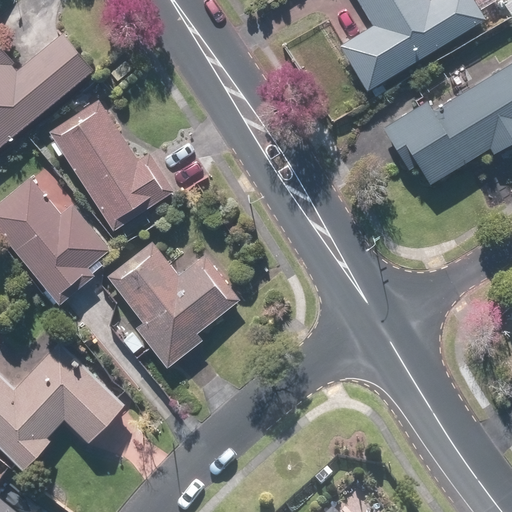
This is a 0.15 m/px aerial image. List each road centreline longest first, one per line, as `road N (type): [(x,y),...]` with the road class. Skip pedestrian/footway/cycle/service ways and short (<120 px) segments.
road 1 (residential): [(148,0),(377,324)]
road 2 (residential): [(377,324),(309,371),(153,511)]
road 3 (residential): [(377,324),(498,511)]
road 4 (residential): [(377,324),(511,242)]
